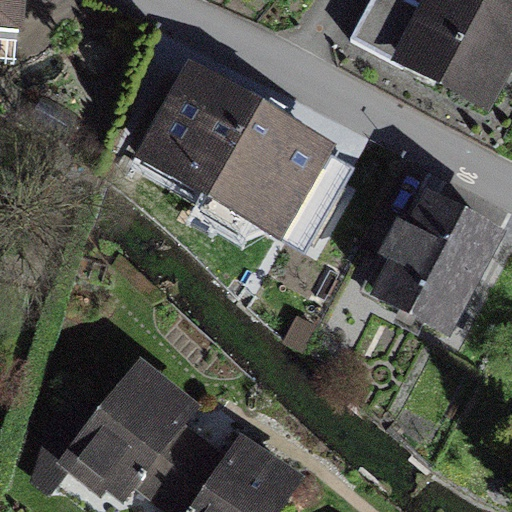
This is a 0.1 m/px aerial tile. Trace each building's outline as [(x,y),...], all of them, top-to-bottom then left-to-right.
[(0,0),(0,64),(18,65),(19,34),(25,34),(26,0),(0,0)] [(511,0),(372,0),(350,42),(489,116),(511,70),(511,0)] [(137,160),(307,259),(355,170),(331,157),(336,148),(190,64),(137,160)] [(371,297),(450,340),(508,235),(427,192),(409,226),(398,220),(380,258),(390,262),(371,297)] [(202,408),(143,361),(88,431),(58,469),(69,477),(105,505),(113,495),(126,505),(132,497),(187,428),(202,408)] [(51,499),(69,477),(58,469),(88,431),(67,414),(39,450),(31,486),(51,499)] [(152,511),(190,511),(227,457),(187,428),(132,497),(152,511)] [(281,511),(303,480),(240,438),(227,457),(190,511),(281,511)]
